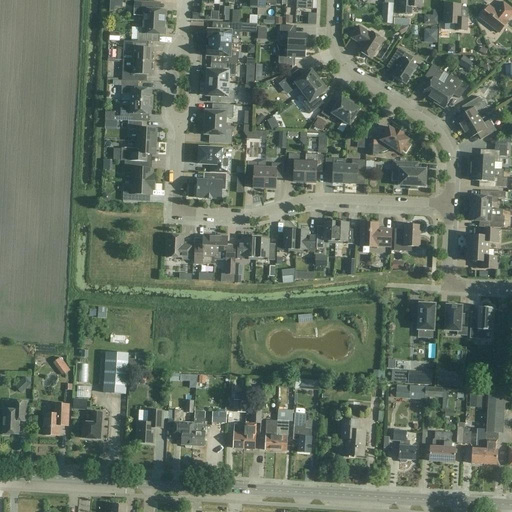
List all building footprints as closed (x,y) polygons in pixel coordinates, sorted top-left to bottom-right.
[(258,8),(257,0),(245,0),(250,0),(250,8),(258,8)] [(257,0),(258,8),(265,9),(265,3),(271,4),(270,7),(275,7),(275,0),(257,0)] [(300,0),(302,0),(301,3),(307,3),(306,9),(313,9),(312,0),(300,0)] [(400,0),(399,14),(411,14),(412,7),(422,7),(421,0),(400,0)] [(143,16),(143,22),(164,23),(165,17),(166,17),(166,11),(153,11),(153,3),(134,2),(133,16),(143,16)] [(496,12),(489,6),(480,18),(499,33),(508,21),(507,21),(511,14),(511,9),(503,2),(496,12)] [(445,5),(444,24),(455,25),(455,31),(467,31),(467,19),(460,19),(461,5),(445,5)] [(164,23),(143,22),(143,28),(138,28),(137,42),(151,42),(152,34),(165,35),(165,29),(164,29),(164,23)] [(209,39),(209,44),(231,45),(231,37),(239,37),(240,24),(223,23),(223,31),(207,30),(207,39),(209,39)] [(288,40),(288,46),(305,47),(306,35),(296,35),(296,27),(280,26),(279,40),(288,40)] [(359,27),(351,38),(362,45),(359,52),(371,60),(384,40),(371,32),(370,34),(359,27)] [(437,41),(437,32),(426,33),(427,42),(437,41)] [(123,54),(123,61),(153,62),(153,49),(134,49),(135,42),(124,42),(123,54)] [(230,52),(231,45),(209,44),(209,48),(206,48),(206,57),(222,57),(221,64),(238,65),(238,52),(230,52)] [(305,59),(305,47),(288,46),(277,46),(279,52),(278,66),(294,66),(295,58),(305,59)] [(398,49),(388,64),(397,70),(392,77),(405,85),(417,67),(410,63),(413,58),(398,49)] [(152,75),(153,62),(123,61),(123,69),(122,68),(122,80),(138,80),(138,75),(152,75)] [(207,81),(207,83),(228,84),(228,77),(235,78),(236,65),(238,65),(221,64),(222,64),(222,71),(208,70),(207,72),(206,73),(205,80),(207,81)] [(433,102),(444,85),(438,81),(442,75),(438,72),(439,69),(433,65),(425,77),(431,81),(422,95),(433,102)] [(296,98),(297,98),(319,81),(311,71),(301,79),(295,72),(284,81),(292,92),(299,88),(302,93),(296,98)] [(131,102),(152,103),(153,96),(151,96),(152,90),(138,89),(138,82),(122,81),(121,94),(131,94),(131,102)] [(326,90),(319,81),(297,98),(303,93),(306,98),(301,104),(309,114),(321,105),(316,98),(326,90)] [(228,91),(228,84),(207,83),(207,85),(205,86),(205,93),(206,94),(206,96),(220,97),(220,103),(234,104),(235,92),(228,91)] [(450,89),(444,85),(433,102),(444,109),(453,95),(459,99),(467,87),(460,83),(458,85),(454,83),(450,89)] [(331,115),(349,126),(360,109),(341,97),(338,103),(331,99),(321,114),(328,119),(331,115)] [(459,124),(462,129),(480,119),(476,113),(485,108),(479,97),(462,107),(465,113),(455,119),(458,125),(459,124)] [(152,103),(131,102),(131,109),(121,108),(120,121),(128,121),(138,122),(138,115),(150,115),(151,109),(152,109),(152,103)] [(205,123),(225,124),(226,119),(233,119),(233,106),(219,105),(218,112),(205,111),(205,113),(204,115),(203,118),(205,120),(205,123)] [(319,118),(313,126),(320,130),(325,122),(319,118)] [(480,119),(462,129),(465,134),(464,135),(467,140),(477,134),(481,140),(496,131),(490,120),(483,124),(480,119)] [(136,142),(156,143),(157,130),(142,129),(142,122),(138,122),(128,121),(128,130),(136,130),(136,142)] [(225,124),(205,123),(205,127),(203,129),(203,132),(204,133),(204,135),(217,136),(217,144),(232,145),(232,130),(225,130),(225,124)] [(395,132),(388,127),(380,141),(378,142),(369,141),(368,155),(377,156),(377,153),(380,153),(383,153),(386,152),(389,150),(391,148),(400,154),(402,150),(403,151),(405,151),(407,151),(409,148),(408,146),(407,144),(406,144),(409,140),(402,136),(403,134),(396,130),(395,132)] [(495,142),(494,151),(480,150),(480,151),(487,151),(486,157),(471,157),(470,157),(470,163),(471,164),(471,169),(469,169),(493,170),(494,163),(499,163),(499,157),(506,157),(507,139),(495,142)] [(156,143),(136,142),(136,149),(121,149),(121,161),(125,161),(139,162),(147,162),(147,155),(156,155),(156,143)] [(223,157),(223,149),(199,148),(199,150),(198,150),(197,152),(196,154),(196,156),(196,158),(197,160),(199,160),(198,162),(198,164),(214,165),(213,172),(211,172),(229,173),(230,159),(224,159),(223,157)] [(304,183),(305,163),(299,162),(299,155),(289,154),(288,172),(288,171),(288,169),(294,169),(293,182),(304,183)] [(323,156),(317,155),(312,155),(311,163),(305,163),(304,183),(315,183),(316,171),(322,171),(322,173),(321,173),(322,173),(323,156)] [(332,184),(344,185),(345,165),(339,165),(339,160),(326,159),(325,176),(333,176),(332,184)] [(345,165),(344,185),(356,185),(357,177),(365,177),(365,161),(352,160),(352,166),(345,165)] [(139,162),(125,161),(124,173),(132,174),(132,182),(154,183),(155,175),(153,175),(153,170),(139,169),(139,162)] [(264,189),(265,169),(265,161),(259,163),(247,163),(247,178),(247,177),(247,175),(254,176),(253,189),(264,189)] [(393,162),(393,172),(393,180),(399,181),(399,186),(409,187),(409,189),(417,190),(417,187),(425,187),(426,170),(418,170),(418,164),(393,162)] [(265,169),(264,189),(275,190),(276,177),(282,177),(282,179),(283,179),(283,164),(272,164),(271,169),(265,169)] [(493,170),(469,169),(471,169),(471,174),(469,175),(469,180),(470,181),(485,182),(485,187),(479,187),(479,188),(498,189),(498,177),(493,177),(493,170)] [(226,175),(204,174),(204,181),(198,181),(197,198),(221,199),(221,190),(225,190),(226,175)] [(154,183),(132,182),(131,190),(123,189),(123,201),(137,202),(137,195),(152,196),(152,191),(154,191),(154,183)] [(471,205),(471,209),(490,210),(491,203),(498,203),(498,198),(505,199),(505,192),(491,192),(490,197),(470,196),(469,205),(471,205)] [(502,210),(490,210),(471,209),(470,213),(469,213),(469,221),(489,222),(489,228),(503,228),(504,217),(501,217),(502,210)] [(328,244),(335,244),(336,222),(324,222),(323,227),(317,227),(316,249),(323,249),(323,241),(328,241),(328,244)] [(349,223),(336,222),(335,244),(343,244),(343,242),(347,242),(347,244),(354,245),(355,228),(348,228),(349,223)] [(362,227),(360,227),(360,234),(361,234),(361,247),(377,248),(377,245),(390,246),(390,247),(391,230),(378,229),(378,224),(362,224),(362,227)] [(395,230),(394,251),(411,252),(412,247),(419,247),(420,226),(405,226),(405,234),(395,233),(395,230)] [(468,244),(467,249),(488,250),(488,242),(498,243),(499,230),(474,229),(474,230),(483,230),(482,237),(467,236),(466,244),(468,244)] [(288,252),(295,252),(296,231),(284,230),(284,235),(277,235),(277,251),(284,252),(284,250),(288,250),(288,252)] [(309,231),(296,231),(295,252),(303,253),(303,251),(307,251),(307,253),(314,253),(315,237),(309,236),(309,231)] [(168,236),(167,258),(182,259),(182,261),(193,261),(194,243),(187,243),(187,244),(183,244),(183,237),(168,236)] [(214,260),(215,237),(203,236),(203,249),(196,249),(196,247),(195,264),(202,265),(202,264),(214,264),(214,260)] [(222,258),(226,258),(226,263),(227,263),(226,275),(234,275),(235,245),(227,245),(227,238),(215,237),(214,260),(222,260),(222,258)] [(248,260),(256,260),(257,239),(244,238),(244,243),(238,243),(237,259),(244,260),(244,258),(248,258),(248,260)] [(257,239),(256,260),(263,261),(263,259),(268,259),(268,261),(274,261),(275,245),(269,244),(269,239),(257,239)] [(487,257),(488,250),(467,249),(467,254),(466,254),(466,261),(481,262),(481,269),(476,269),(497,270),(498,257),(487,257)] [(361,263),(372,263),(372,254),(361,254),(361,263)] [(315,255),(315,266),(326,266),(326,255),(315,255)] [(392,259),(392,268),(404,267),(404,259),(392,259)] [(294,282),(294,280),(293,271),(282,272),(283,283),(294,282)] [(419,304),(418,330),(427,331),(426,338),(432,339),(432,331),(433,331),(434,305),(432,305),(432,303),(422,303),(422,305),(419,304)] [(457,332),(457,336),(464,336),(465,326),(460,326),(461,307),(455,306),(455,304),(448,304),(448,306),(446,306),(445,331),(457,332)] [(484,340),(485,331),(491,332),(492,309),(478,308),(477,316),(477,319),(470,319),(469,339),(484,340)] [(125,395),(127,367),(145,368),(146,353),(138,353),(138,360),(128,359),(128,355),(106,353),(103,393),(125,395)] [(69,371),(65,365),(59,369),(63,376),(69,371)] [(501,370),(491,371),(491,382),(501,382),(501,370)] [(140,371),(139,386),(147,386),(147,371),(140,371)] [(423,373),(422,385),(430,385),(431,374),(423,373)] [(23,392),(33,384),(27,377),(17,385),(23,392)] [(274,395),(274,386),(263,385),(262,395),(274,395)] [(424,388),(415,387),(410,387),(409,389),(396,389),(396,399),(409,400),(409,397),(424,398),(424,388)] [(424,388),(424,398),(442,398),(443,389),(424,388)] [(497,450),(496,450),(497,443),(498,434),(502,434),(505,393),(488,392),(486,431),(484,465),(496,465),(497,450)] [(246,401),(242,401),(242,396),(234,395),(234,401),(233,401),(233,413),(241,413),(245,413),(246,401)] [(193,414),(194,401),(186,401),(185,413),(193,414)] [(4,411),(3,436),(10,436),(10,435),(18,435),(19,422),(25,422),(26,403),(13,402),(13,411),(4,411)] [(74,403),(74,411),(87,411),(87,403),(74,403)] [(261,425),(262,411),(262,403),(257,403),(257,408),(254,407),(254,411),(251,411),(250,424),(261,425)] [(347,404),(347,412),(346,420),(343,420),(342,438),(342,437),(347,438),(346,455),(345,455),(345,456),(363,457),(365,432),(366,432),(358,431),(359,421),(358,421),(359,413),(365,413),(365,408),(357,407),(357,404),(347,404)] [(58,436),(59,426),(67,426),(68,405),(55,405),(54,415),(44,414),(43,436),(58,436)] [(162,429),(163,412),(149,411),(149,423),(138,423),(137,443),(154,444),(154,428),(162,429)] [(193,446),(194,432),(192,432),(193,424),(189,424),(182,423),(183,412),(175,411),(173,431),(173,435),(182,436),(181,446),(185,446),(185,448),(191,448),(191,446),(193,446)] [(100,440),(102,413),(93,412),(92,423),(83,423),(82,439),(100,440)] [(226,413),(212,413),(212,423),(226,423),(226,413)] [(264,451),(276,451),(277,434),(276,434),(277,421),(266,421),(266,433),(265,433),(264,451)] [(277,434),(276,451),(286,452),(288,432),(288,422),(280,422),(280,432),(281,432),(281,434),(277,434)] [(245,432),(244,449),(255,450),(256,425),(245,424),(245,432)] [(294,439),(299,440),(299,453),(310,453),(311,437),(308,437),(308,432),(304,432),(304,425),(298,424),(297,432),(295,431),(294,439)] [(195,432),(194,432),(193,446),(204,447),(206,426),(195,425),(195,432)] [(244,449),(245,432),(240,432),(240,426),(234,426),(234,431),(233,431),(233,449),(244,449)] [(465,428),(463,428),(462,444),(470,445),(471,433),(465,432),(465,428)] [(477,430),(476,449),(472,449),(471,464),(484,465),(486,431),(477,430)] [(407,435),(405,434),(406,431),(393,431),(393,441),(400,442),(400,446),(399,446),(398,460),(400,460),(400,461),(401,463),(405,463),(406,462),(406,460),(415,461),(415,447),(409,447),(409,441),(405,441),(405,438),(407,438),(407,435)] [(435,432),(435,439),(434,439),(433,440),(433,441),(432,442),(432,443),(432,444),(432,445),(433,446),(433,447),(430,447),(429,462),(441,462),(443,432),(435,432)] [(451,433),(443,432),(441,462),(454,463),(455,448),(450,448),(450,442),(451,443),(451,433)]
